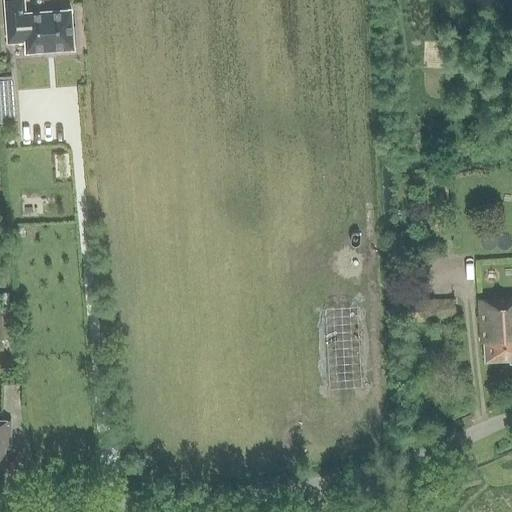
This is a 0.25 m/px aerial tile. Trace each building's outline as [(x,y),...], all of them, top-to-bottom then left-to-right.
[(25,42),(26,54),(73,49),(73,42),(76,42),(74,25),(71,25),(69,10),(24,14),(22,0),(7,0),(3,0),(7,44),(25,42)] [(0,97),(14,96),(12,77),(0,77),(0,97)] [(511,359),(511,296),(494,297),(495,299),(479,300),(481,342),(485,342),(485,361),(511,359)] [(410,300),(412,322),(434,321),(432,298),(410,300)] [(0,340),(13,339),(11,307),(0,307),(0,340)] [(364,387),(362,307),(325,308),(327,388),(364,387)] [(9,450),(10,423),(0,422),(0,464),(3,465),(4,449),(9,450)]
